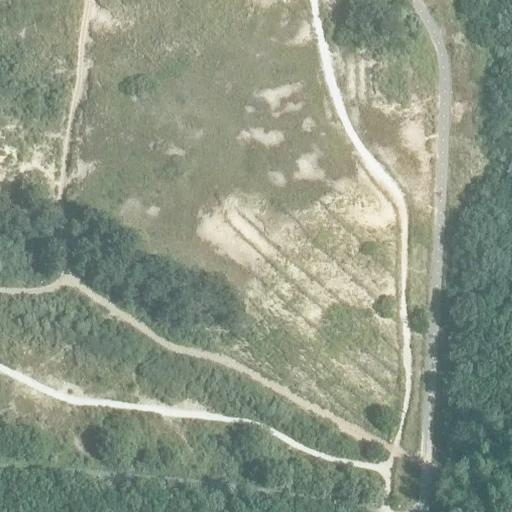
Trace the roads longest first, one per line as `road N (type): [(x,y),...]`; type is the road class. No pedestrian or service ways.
road 1 (unknown): [(484,511),(460,479),(127,323),(71,282),(0,292)]
road 2 (unknown): [(82,0),(59,191),(71,282)]
